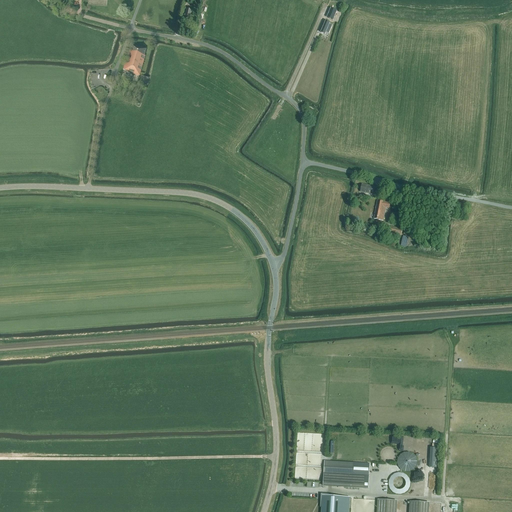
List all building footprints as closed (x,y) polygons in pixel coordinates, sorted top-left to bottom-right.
[(327,18),(333,20),(337,11),(331,8),(327,18)] [(191,21),(193,11),(186,10),(184,20),(191,21)] [(329,34),(332,26),(329,24),(330,23),(326,21),(321,33),(325,34),(326,33),(329,34)] [(133,74),(139,75),(145,56),(144,55),(146,49),(131,45),(128,55),(127,54),(123,70),(127,71),(127,72),(129,72),(129,71),(134,73),(133,74)] [(362,185),(361,192),(374,195),(376,187),(372,186),(362,185)] [(389,209),(390,203),(377,200),(374,219),(383,221),(386,208),(389,209)] [(401,236),(402,229),(391,226),(389,233),(401,236)] [(407,247),(410,237),(404,236),(401,246),(407,247)] [(401,449),(407,450),(407,442),(411,442),(411,437),(401,437),(401,449)] [(430,450),(429,470),(437,470),(438,450),(430,450)] [(405,471),(410,471),(414,469),(416,466),(417,461),(416,457),(413,454),(409,451),(404,452),(400,454),(398,458),(397,462),(399,467),(401,469),(405,471)] [(325,461),(324,473),(323,486),(368,488),(370,464),(325,461)] [(390,485),(393,493),(402,494),(411,491),(411,483),(408,473),(401,473),(391,476),(390,485)] [(323,496),(321,511),(348,511),(349,497),(323,496)] [(378,500),(377,511),(395,511),(396,501),(378,500)] [(410,502),(409,511),(427,511),(428,503),(410,502)]
